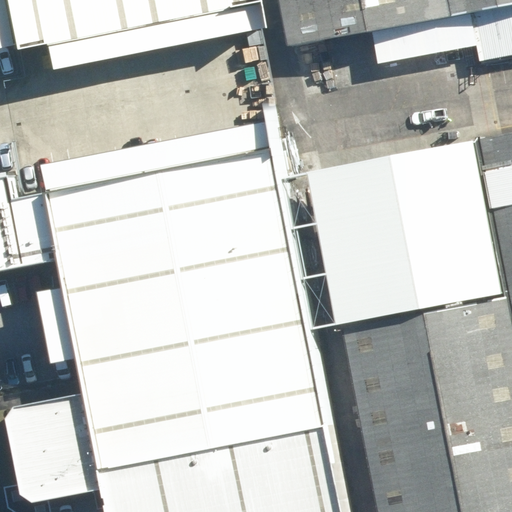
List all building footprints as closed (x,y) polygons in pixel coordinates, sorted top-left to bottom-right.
[(0,0),(0,47),(9,46),(10,49),(253,3),(252,0),(0,0)] [(511,0),(286,0),(305,97),(511,57),(511,0)] [(354,511),(279,120),(49,164),(54,191),(21,197),(17,172),(0,175),(0,273),(67,260),(73,288),(46,293),(60,363),(86,358),(93,393),(23,406),(15,419),(29,495),(43,503),(112,490),(115,511),(354,511)] [(350,328),(385,511),(511,511),(511,134),(481,140),(511,297),(350,328)] [(348,319),(504,290),(476,138),(319,167),(348,319)]
